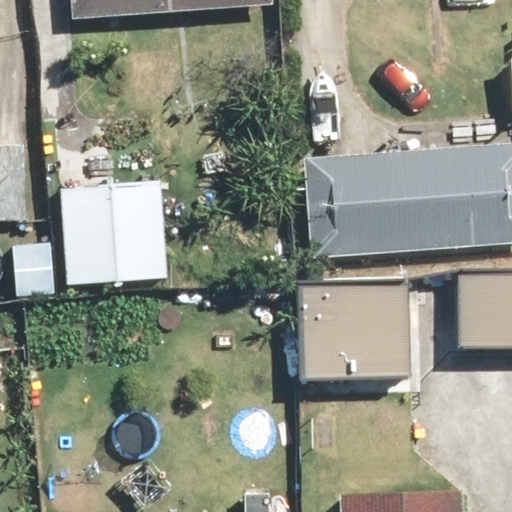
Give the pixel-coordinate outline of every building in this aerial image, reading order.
[(81,0),(82,18),(273,8),(272,0),(81,0)] [(25,145),(0,143),(0,233),(22,235),(25,145)] [(511,146),(315,159),(322,258),(511,245),(511,146)] [(63,191),(67,283),(165,279),(161,187),(63,191)] [(511,272),(466,273),(467,350),(511,349),(511,272)] [(297,296),(304,383),(408,374),(401,287),(297,296)] [(458,511),(457,495),(340,500),(340,511),(458,511)]
